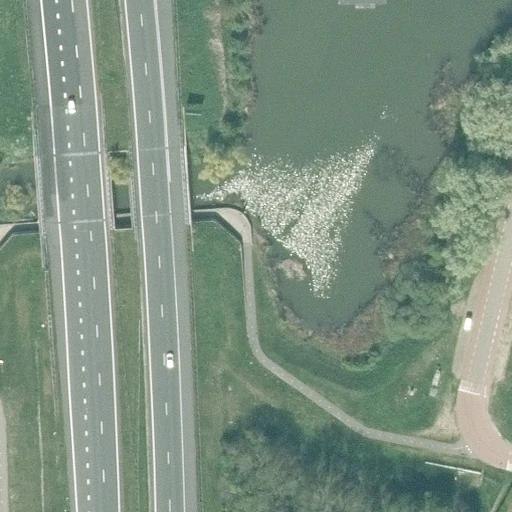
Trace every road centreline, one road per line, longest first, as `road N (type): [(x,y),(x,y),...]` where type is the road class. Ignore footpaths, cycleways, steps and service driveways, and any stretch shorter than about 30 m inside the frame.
road 1 (motorway): [(71,0),(104,511)]
road 2 (motorway): [(169,511),(160,225),(141,0)]
road 3 (tertiary): [(511,461),(480,441),(472,412),(511,245)]
